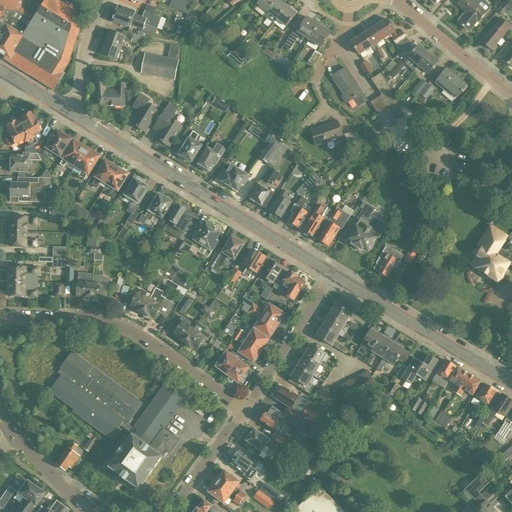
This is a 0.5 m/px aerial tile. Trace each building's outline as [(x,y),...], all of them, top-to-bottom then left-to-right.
[(75,50),(78,43),(75,42),(84,15),(69,6),(71,4),(66,1),(65,3),(59,0),(46,0),(42,7),(29,29),(11,18),(12,10),(16,10),(17,0),(0,0),(0,52),(6,56),(4,60),(54,91),(64,74),(62,73),(66,66),(71,59),(69,58),(70,57),(71,51),(74,52),(75,52),(75,50)] [(193,5),(183,0),(172,0),(169,6),(186,14),(193,5)] [(261,0),(258,4),(267,12),(276,0),(261,0)] [(288,5),(282,0),(276,0),(267,12),(264,16),(273,23),(276,19),(288,5)] [(486,13),(470,0),(461,0),(458,5),(467,13),(458,23),(469,32),(478,21),(478,22),(486,13)] [(497,11),(503,16),(511,5),(507,0),(497,11)] [(119,6),(116,15),(145,25),(158,29),(158,28),(157,28),(161,17),(154,15),(156,8),(147,5),(142,17),(135,14),(136,12),(119,6)] [(288,5),(276,19),(287,27),(298,13),(288,5)] [(145,25),(116,15),(113,23),(130,29),(131,26),(156,34),(158,29),(145,25)] [(301,29),(298,33),(300,34),(310,40),(319,25),(308,18),(301,28),(301,29)] [(481,41),(492,50),(511,28),(500,18),(481,41)] [(387,19),(375,27),(383,40),(391,34),(393,37),(392,38),(396,45),(406,38),(402,32),(397,35),(395,32),(387,19)] [(332,33),(319,25),(310,40),(322,48),(332,33)] [(375,27),(363,35),(371,47),(383,40),(375,27)] [(110,31),(106,43),(135,54),(135,53),(122,48),(126,37),(110,31)] [(131,42),(143,45),(145,37),(133,34),(131,42)] [(291,35),(283,46),(290,50),(297,39),(291,35)] [(359,55),(371,47),(363,35),(351,43),(359,55)] [(229,38),(225,43),(235,51),(244,41),(240,37),(235,43),(229,38)] [(135,54),(106,43),(102,55),(118,61),(120,54),(133,58),(135,54)] [(141,74),(175,81),(181,48),(170,46),(168,57),(145,53),(141,74)] [(413,73),(429,54),(419,46),(409,58),(414,63),(410,68),(414,72),(413,73)] [(266,48),(263,53),(275,61),(280,50),(275,47),(273,52),(266,48)] [(511,48),(503,60),(511,67),(511,48)] [(380,49),(374,53),(378,59),(384,55),(380,49)] [(315,51),(309,63),(315,66),(322,55),(315,51)] [(231,52),(227,57),(240,68),(244,63),(231,52)] [(255,58),(248,53),(243,60),(247,63),(255,58)] [(429,54),(413,73),(417,76),(422,69),(429,75),(439,62),(429,54)] [(290,69),(293,65),(279,57),(277,61),(290,69)] [(388,75),(393,79),(408,61),(402,57),(388,75)] [(366,61),(359,65),(365,75),(373,71),(366,61)] [(386,69),(390,72),(396,64),(392,61),(386,69)] [(332,77),(344,95),(342,97),(346,104),(353,99),(359,107),(367,102),(345,68),(332,77)] [(435,84),(454,99),(456,97),(457,97),(466,86),(447,69),(435,84)] [(99,106),(105,107),(106,91),(107,75),(95,74),(99,106)] [(371,79),(379,92),(388,86),(380,74),(371,79)] [(403,103),(408,108),(427,84),(422,80),(403,103)] [(106,91),(105,107),(125,107),(126,84),(118,84),(118,91),(106,91)] [(416,98),(422,103),(434,89),(428,84),(416,98)] [(378,114),(385,110),(397,104),(399,103),(388,86),(379,92),(382,95),(371,102),(378,114)] [(155,126),(157,123),(167,106),(162,102),(156,111),(146,105),(150,100),(141,95),(133,108),(139,111),(131,124),(145,132),(150,124),(155,126)] [(164,127),(159,134),(156,139),(169,148),(182,127),(171,120),(174,115),(179,108),(170,103),(167,106),(157,123),(164,127)] [(223,103),(220,109),(226,112),(229,107),(223,103)] [(397,104),(385,110),(394,126),(397,124),(396,121),(404,117),(397,104)] [(385,110),(378,114),(374,117),(381,129),(389,125),(390,128),(394,126),(385,110)] [(24,120),(20,122),(37,152),(40,150),(43,145),(45,142),(40,139),(38,142),(34,135),(41,131),(40,129),(41,127),(40,125),(37,124),(36,122),(36,123),(31,114),(29,116),(27,115),(26,117),(23,119),(24,120)] [(25,147),(25,154),(38,155),(37,152),(20,122),(17,124),(17,123),(14,121),(9,124),(8,127),(13,135),(7,138),(11,147),(17,144),(25,140),(29,147),(25,147)] [(326,142),(343,136),(338,121),(310,131),(316,147),(327,143),(326,142)] [(268,163),(269,164),(284,143),(286,140),(288,137),(279,131),(275,136),(272,133),(269,137),(253,126),(249,131),(268,145),(259,157),(268,164),(268,163)] [(37,152),(38,155),(42,162),(46,156),(49,158),(53,153),(60,157),(71,140),(69,139),(69,138),(66,136),(64,136),(57,132),(47,148),(43,145),(40,150),(37,152)] [(193,132),(186,143),(183,142),(180,147),(179,146),(175,152),(185,158),(186,161),(189,163),(191,162),(192,163),(194,159),(201,148),(202,146),(195,142),(199,136),(193,132)] [(344,135),(348,147),(355,145),(351,132),(344,135)] [(376,134),(369,141),(373,146),(380,138),(376,134)] [(372,147),(378,153),(387,143),(382,138),(372,147)] [(451,139),(448,145),(462,150),(465,145),(451,139)] [(274,167),(272,169),(280,174),(279,173),(280,171),(279,171),(284,164),(280,160),(292,144),(286,140),(284,143),(269,164),(274,167)] [(66,166),(72,171),(86,150),(85,149),(84,147),(81,145),(79,145),(74,143),(60,165),(65,168),(66,166)] [(198,161),(196,165),(209,173),(214,164),(216,165),(222,155),(220,154),(223,149),(218,145),(216,148),(209,144),(205,151),(198,161)] [(380,154),(386,158),(393,149),(387,144),(380,154)] [(201,148),(194,159),(198,161),(205,151),(201,148)] [(86,150),(72,171),(80,175),(79,177),(85,181),(99,158),(92,154),(92,152),(88,150),(87,150),(86,150)] [(38,155),(25,154),(25,155),(24,154),(24,157),(12,156),(12,165),(10,166),(10,169),(12,170),(12,173),(29,173),(30,161),(42,162),(38,155)] [(101,181),(107,185),(117,169),(116,168),(116,167),(113,165),(111,165),(105,162),(91,185),(96,188),(101,181)] [(305,170),(297,165),(292,173),(297,176),(302,175),(305,170)] [(249,177),(232,166),(229,171),(223,168),(217,178),(232,188),(231,189),(237,193),(242,184),(244,185),(249,177)] [(280,174),(272,169),(271,168),(265,179),(274,185),(280,174)] [(117,169),(107,185),(112,188),(107,195),(113,199),(117,191),(118,192),(128,176),(123,173),(123,171),(119,169),(117,169)] [(296,192),(302,198),(320,179),(313,174),(296,192)] [(50,189),(50,186),(50,179),(18,179),(18,183),(11,183),(11,189),(9,191),(9,195),(10,197),(11,197),(11,202),(19,203),(19,202),(45,203),(45,189),(50,189)] [(134,180),(124,196),(132,201),(129,207),(127,211),(133,215),(149,189),(143,185),(142,182),(138,179),(134,180)] [(249,198),(249,201),(252,203),(255,202),(265,208),(273,194),(256,184),(248,198),(249,198)] [(288,193),(283,190),(270,211),(281,218),(290,203),(284,199),(288,193)] [(152,206),(145,217),(142,215),(139,221),(144,224),(147,219),(151,222),(155,215),(162,219),(172,203),(171,202),(172,200),(168,197),(166,199),(165,198),(164,199),(159,196),(157,199),(154,198),(150,205),(152,206)] [(303,207),(307,200),(302,198),(295,205),(290,212),(293,214),(288,222),(292,225),(293,227),(296,230),(297,228),(299,230),(309,214),(300,208),(301,206),(303,207)] [(363,202),(360,207),(358,206),(352,216),(357,219),(357,220),(360,222),(349,240),(349,243),(352,245),(355,244),(361,248),(361,251),(365,252),(370,251),(372,248),(372,245),(380,232),(370,227),(376,218),(371,215),(374,212),(372,207),(363,202)] [(71,211),(78,215),(82,208),(75,204),(71,211)] [(304,232),(305,233),(304,235),(309,238),(310,236),(311,237),(312,235),(315,237),(319,232),(318,231),(325,220),(327,221),(333,211),(326,207),(325,208),(319,205),(309,220),(311,221),(309,224),(304,232)] [(164,230),(184,242),(195,224),(191,221),(194,216),(186,210),(185,208),(182,206),(179,206),(178,206),(169,221),(164,230)] [(323,245),(328,247),(339,229),(341,230),(350,216),(337,208),(317,240),(319,242),(319,244),(322,245),(323,245)] [(49,222),(64,223),(64,211),(50,211),(49,222)] [(11,217),(11,232),(27,233),(27,225),(37,225),(37,218),(11,217)] [(93,224),(100,228),(104,222),(97,218),(93,224)] [(115,234),(113,236),(122,242),(133,225),(127,221),(118,236),(115,234)] [(195,224),(184,242),(183,243),(191,248),(193,246),(200,250),(198,253),(208,259),(212,252),(217,243),(215,242),(221,232),(220,228),(217,226),(214,227),(213,227),(206,223),(203,227),(196,223),(195,224)] [(511,262),(498,254),(502,248),(506,241),(488,230),(475,251),(482,255),(471,272),(497,288),(507,270),(511,273),(511,262)] [(27,233),(11,232),(11,247),(36,247),(37,240),(26,240),(27,233)] [(94,261),(97,235),(96,240),(90,239),(88,254),(95,254),(94,261)] [(97,235),(94,261),(101,261),(102,257),(103,257),(104,249),(105,249),(106,239),(104,239),(104,236),(97,235)] [(238,242),(231,238),(222,253),(218,250),(208,266),(212,268),(211,271),(216,275),(227,256),(235,260),(244,245),(243,245),(243,242),(240,240),(238,242)] [(403,256),(386,246),(376,264),(373,269),(378,272),(387,278),(394,267),(396,268),(403,256)] [(53,247),(52,258),(65,259),(65,247),(53,247)] [(410,250),(403,260),(410,264),(416,254),(410,250)] [(243,275),(248,278),(252,271),(258,275),(267,260),(252,251),(243,266),(247,268),(243,275)] [(416,261),(421,264),(425,257),(420,255),(416,261)] [(65,259),(52,258),(52,267),(53,267),(53,277),(65,277),(66,268),(65,268),(65,259)] [(267,283),(271,285),(272,283),(273,284),(282,268),(270,262),(261,277),(268,280),(267,283)] [(10,267),(10,282),(37,283),(38,276),(39,276),(39,268),(35,268),(10,267)] [(152,280),(159,283),(167,269),(166,269),(164,272),(159,269),(157,273),(155,273),(152,280)] [(167,269),(159,283),(163,284),(162,285),(164,286),(167,280),(178,286),(176,291),(185,296),(192,285),(167,269)] [(228,280),(235,284),(242,273),(234,269),(228,280)] [(295,275),(293,274),(292,274),(290,273),(289,274),(284,270),(274,288),(294,300),(300,291),(303,290),(305,286),(304,284),(305,283),(297,278),(296,277),(295,275)] [(82,299),(91,300),(93,275),(79,273),(78,283),(72,284),(72,291),(77,293),(77,297),(82,297),(82,299)] [(93,275),(91,300),(99,301),(100,299),(105,300),(106,285),(109,285),(110,279),(104,278),(102,275),(93,275)] [(115,292),(121,294),(126,279),(119,277),(115,292)] [(126,279),(121,294),(121,295),(126,296),(129,287),(124,286),(126,279)] [(37,290),(37,283),(10,282),(9,297),(35,298),(38,298),(38,290),(37,290)] [(54,298),(65,298),(65,283),(54,282),(54,298)] [(135,310),(142,314),(156,289),(155,288),(152,295),(141,289),(139,294),(138,294),(131,306),(136,309),(135,310)] [(156,289),(142,314),(150,318),(151,317),(156,319),(159,312),(167,316),(173,303),(161,297),(164,292),(156,289)] [(223,291),(218,298),(229,305),(234,297),(223,291)] [(192,301),(186,297),(176,310),(182,315),(192,301)] [(252,303),(249,308),(277,326),(281,321),(282,321),(285,317),(284,316),(285,315),(270,305),(266,312),(252,303)] [(330,307),(327,313),(345,325),(352,314),(336,304),(333,309),(330,307)] [(200,311),(206,315),(212,306),(210,309),(204,305),(200,311)] [(212,306),(206,315),(211,319),(215,313),(214,312),(216,309),(212,306)] [(277,326),(249,308),(246,312),(260,321),(256,328),(270,337),(271,336),(273,336),(275,333),(274,331),(277,326)] [(324,318),(320,324),(350,342),(357,346),(358,344),(351,340),(352,338),(345,333),(342,331),(345,325),(327,313),(329,315),(326,320),(324,318)] [(178,338),(185,344),(200,324),(197,322),(192,329),(188,326),(189,324),(186,321),(184,323),(183,323),(175,334),(179,337),(178,338)] [(348,327),(356,331),(358,327),(351,323),(348,327)] [(200,324),(185,344),(192,349),(193,347),(197,351),(205,340),(207,342),(211,336),(207,332),(206,328),(200,324)] [(350,342),(320,324),(323,326),(320,330),(317,329),(314,334),(317,336),(316,336),(332,346),(343,353),(346,349),(335,342),(339,336),(349,342),(350,342)] [(365,363),(366,363),(384,334),(384,333),(383,336),(377,332),(379,330),(373,327),(372,329),(362,346),(372,352),(365,363)] [(262,351),(233,332),(233,333),(227,328),(224,332),(232,337),(232,339),(237,342),(238,341),(244,345),(239,353),(254,362),(255,361),(257,361),(259,358),(258,356),(262,351)] [(235,329),(233,332),(262,351),(265,346),(267,345),(268,343),(268,341),(269,340),(254,330),(247,341),(241,337),(244,332),(238,329),(237,330),(235,329)] [(377,369),(377,370),(394,342),(388,339),(390,337),(384,334),(366,363),(370,366),(376,355),(383,358),(377,369)] [(394,342),(377,370),(381,372),(383,367),(385,368),(388,362),(394,365),(398,360),(404,364),(410,354),(404,350),(404,349),(399,345),(400,343),(395,340),(394,342)] [(302,355),(304,356),(321,366),(325,368),(327,364),(323,362),(327,355),(311,345),(308,350),(305,349),(302,355)] [(222,371),(227,375),(241,356),(235,352),(232,357),(227,353),(217,367),(218,368),(218,369),(221,372),(222,371)] [(61,369),(61,370),(58,374),(62,376),(50,392),(74,410),(72,412),(85,421),(110,439),(121,425),(132,434),(131,435),(133,436),(124,449),(123,448),(118,455),(119,456),(110,468),(139,489),(162,457),(161,457),(166,451),(170,454),(179,441),(164,430),(187,398),(167,383),(134,429),(131,427),(135,421),(132,418),(143,403),(73,353),(61,369)] [(424,364),(417,376),(426,382),(439,361),(429,355),(424,364)] [(241,356),(227,375),(232,379),(232,380),(235,382),(237,382),(238,383),(244,376),(248,379),(252,373),(248,370),(251,366),(252,364),(241,356)] [(298,366),(298,367),(314,377),(314,376),(324,382),(327,379),(317,373),(321,366),(304,356),(301,361),(299,359),(296,365),(298,366)] [(424,364),(414,358),(402,379),(412,385),(417,376),(424,364)] [(449,381),(457,367),(445,360),(432,381),(444,389),(449,381)] [(314,377),(298,367),(295,371),(292,370),(289,376),(291,377),(291,378),(307,388),(314,377)] [(452,392),(457,394),(468,374),(457,367),(449,381),(456,385),(452,392)] [(368,371),(363,373),(369,384),(373,382),(368,371)] [(363,373),(359,376),(365,387),(369,384),(363,373)] [(468,374),(457,394),(461,397),(465,391),(473,396),(481,382),(468,374)] [(359,376),(354,378),(360,390),(365,387),(359,376)] [(354,378),(349,381),(355,392),(360,390),(354,378)] [(349,381),(344,383),(350,395),(355,392),(349,381)] [(392,397),(399,402),(402,398),(394,394),(399,386),(393,382),(386,392),(392,396),(392,397)] [(339,386),(340,387),(340,388),(342,399),(345,398),(350,395),(344,383),(339,386)] [(475,399),(489,407),(498,393),(484,384),(475,399)] [(291,409),(293,407),(298,411),(302,405),(296,402),(299,397),(297,396),(297,394),(294,392),(292,393),(283,387),(282,389),(281,389),(280,391),(280,392),(276,399),(288,407),(291,409)] [(315,397),(320,401),(327,391),(326,390),(322,387),(315,397)] [(334,388),(332,391),(332,392),(327,400),(342,399),(340,388),(340,387),(334,388)] [(327,391),(320,401),(321,401),(327,400),(332,392),(332,391),(327,388),(326,390),(327,391)] [(486,417),(485,417),(482,422),(488,426),(497,411),(506,417),(511,406),(511,401),(502,395),(494,408),(491,407),(488,412),(486,417)] [(409,408),(417,412),(422,401),(416,398),(409,408)] [(422,401),(417,412),(423,416),(425,414),(423,413),(428,405),(422,401)] [(263,415),(260,418),(261,421),(276,431),(283,420),(286,417),(282,414),(271,406),(266,414),(263,415)] [(287,407),(284,412),(295,419),(297,416),(298,414),(287,407)] [(317,415),(306,409),(302,416),(312,423),(317,415)] [(442,411),(438,416),(449,422),(452,417),(442,411)] [(511,413),(510,417),(508,416),(497,435),(507,441),(511,432),(511,431),(509,430),(511,424),(511,413)] [(449,422),(438,416),(435,421),(446,428),(449,422)] [(478,416),(472,426),(477,430),(484,419),(478,416)] [(253,434),(252,434),(248,437),(247,441),(262,452),(266,445),(272,450),(276,444),(264,435),(263,436),(255,430),(253,434)] [(87,431),(84,435),(90,439),(83,449),(89,453),(99,439),(87,431)] [(293,446),(275,433),(271,438),(289,452),(293,446)] [(68,448),(56,464),(65,471),(69,466),(71,468),(77,460),(80,457),(77,455),(73,452),(78,446),(72,442),(68,448)] [(235,458),(234,459),(235,459),(231,464),(245,474),(243,477),(250,482),(257,472),(250,467),(254,462),(239,451),(239,452),(236,453),(234,456),(235,458)] [(220,477),(217,482),(242,500),(246,495),(236,488),(240,482),(225,471),(224,472),(222,473),(220,476),(220,477)] [(494,511),(495,511),(489,505),(490,504),(478,492),(486,484),(477,475),(463,488),(480,507),(474,511),(494,511)] [(24,498),(22,501),(33,508),(40,498),(43,494),(26,481),(17,494),(24,498)] [(242,500),(217,482),(214,486),(212,486),(210,489),(210,491),(209,492),(224,503),(228,498),(238,505),(242,500)] [(264,486),(278,499),(280,496),(266,484),(264,486)] [(0,505),(4,508),(17,490),(10,485),(0,499),(0,505)] [(270,499),(256,488),(251,495),(266,505),(270,499)] [(294,511),(343,511),(319,488),(294,511)] [(33,508),(22,501),(13,511),(66,511),(67,511),(53,501),(49,505),(40,498),(33,508)] [(218,511),(204,501),(198,509),(200,511),(218,511)]
